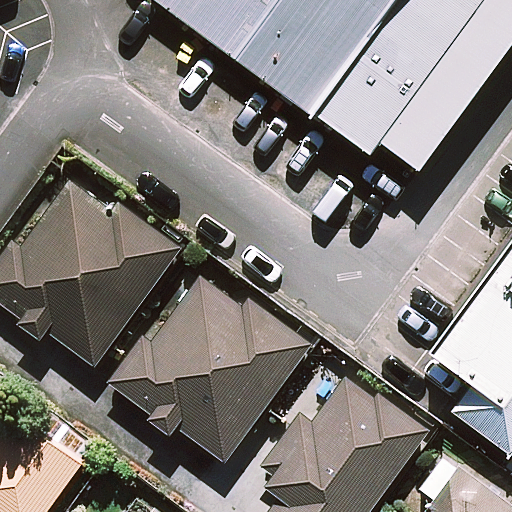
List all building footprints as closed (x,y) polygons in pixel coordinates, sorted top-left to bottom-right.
[(511,6),(511,0),(211,0),(409,146),(511,6)] [(88,176),(77,190),(64,180),(0,265),(0,302),(48,338),(52,333),(98,367),(186,249),(88,176)] [(511,230),(427,346),(511,408),(511,230)] [(247,309),(206,278),(162,338),(153,331),(112,385),(177,433),(181,428),(228,463),(314,346),(253,301),(247,309)] [(372,511),(430,433),(351,376),(315,425),(305,417),(264,472),(290,491),(274,511),(372,511)] [(50,511),(85,466),(20,417),(0,443),(0,511),(50,511)] [(511,511),(511,505),(447,457),(425,487),(441,499),(430,511),(511,511)]
